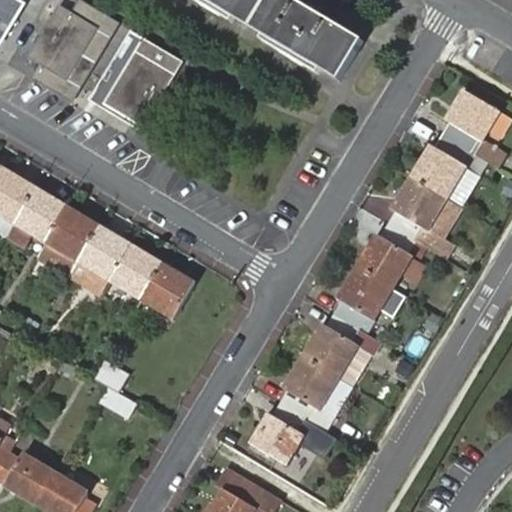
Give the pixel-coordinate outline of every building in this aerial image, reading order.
[(0,0),(0,35),(16,8),(3,0),(0,0)] [(202,0),(341,82),(363,47),(285,0),(202,0)] [(80,2),(71,15),(98,32),(68,83),(40,67),(35,75),(32,80),(74,105),(77,100),(79,97),(120,26),(80,2)] [(28,59),(40,67),(68,83),(98,32),(71,15),(59,8),(51,22),(47,28),(28,59)] [(106,105),(136,56),(145,41),(131,33),(89,102),(130,127),(143,135),(146,129),(133,122),(106,105)] [(106,105),(133,122),(146,129),(176,78),(163,71),(171,57),(145,41),(136,56),(106,105)] [(163,71),(176,78),(183,65),(171,57),(163,71)] [(459,113),(443,139),(469,154),(477,141),(482,145),(488,135),(500,142),(511,123),(511,122),(465,94),(455,110),(459,113)] [(412,182),(446,203),(467,169),(462,167),(469,154),(443,139),(436,150),(432,148),(412,182)] [(469,154),(498,172),(506,158),(482,145),(477,141),(469,154)] [(0,215),(16,226),(37,192),(5,173),(0,180),(0,215)] [(416,244),(442,260),(450,247),(445,244),(428,234),(446,203),(412,182),(393,214),(397,216),(390,228),(416,244)] [(48,245),(68,211),(37,192),(16,226),(48,245)] [(464,213),(446,203),(428,234),(445,244),(464,213)] [(79,264),(100,230),(68,211),(48,245),(79,264)] [(358,271),(393,292),(413,258),(408,255),(416,244),(390,228),(383,240),(378,237),(358,271)] [(111,282),(131,248),(100,230),(79,264),(70,278),(102,297),(111,282)] [(143,302),(163,268),(131,248),(111,282),(143,302)] [(196,287),(163,268),(143,302),(175,321),(196,287)] [(374,323),(393,292),(358,271),(339,303),(343,306),(335,318),(360,334),(368,320),(374,323)] [(23,285),(5,316),(18,324),(36,293),(23,285)] [(425,329),(436,336),(443,324),(432,317),(425,329)] [(374,358),(380,346),(360,334),(335,318),(329,330),(324,327),(305,360),(339,381),(358,349),(374,358)] [(339,381),(353,390),(374,358),(358,349),(339,381)] [(316,428),(326,435),(335,420),(320,411),(339,381),(305,360),(285,393),(289,395),(282,407),(306,422),(316,428)] [(105,363),(93,382),(108,390),(118,396),(130,377),(105,363)] [(401,365),(394,375),(407,383),(413,372),(401,365)] [(335,420),(353,390),(339,381),(320,411),(335,420)] [(129,422),(137,407),(118,396),(108,390),(99,405),(129,422)] [(306,422),(282,407),(266,434),(261,432),(252,447),(286,468),(304,439),(298,434),(306,422)] [(23,433),(0,418),(0,443),(3,445),(1,448),(11,454),(23,433)] [(298,434),(304,439),(309,441),(316,428),(306,422),(298,434)] [(0,443),(0,472),(11,454),(1,448),(3,445),(0,443)] [(11,454),(0,472),(0,482),(39,506),(57,477),(24,457),(22,461),(11,454)] [(214,506),(210,511),(276,511),(282,503),(226,471),(216,488),(226,494),(217,508),(214,506)] [(57,477),(39,506),(48,511),(93,511),(97,506),(86,499),(88,496),(57,477)]
